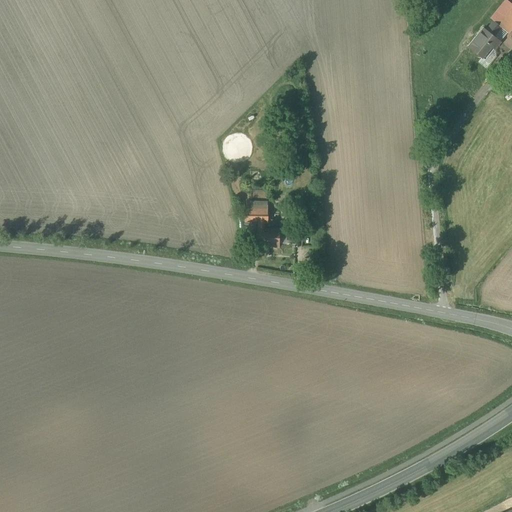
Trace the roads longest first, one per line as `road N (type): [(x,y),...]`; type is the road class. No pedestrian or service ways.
road 1 (tertiary): [(511,329),(187,268),(0,246)]
road 2 (primary): [(331,511),(511,414)]
